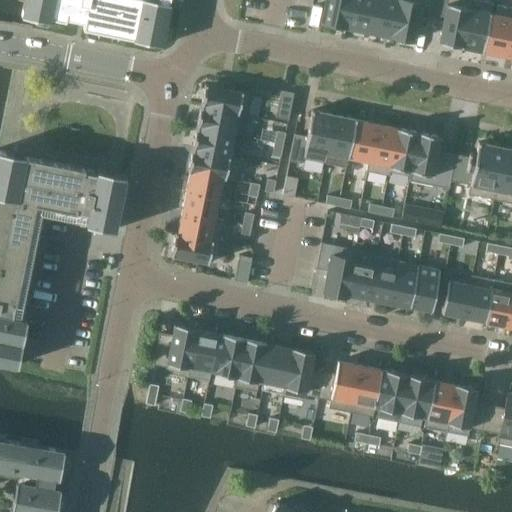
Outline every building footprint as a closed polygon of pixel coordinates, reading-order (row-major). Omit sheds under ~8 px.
[(24,0),(22,16),(50,22),(51,18),(65,21),(66,18),(84,22),(83,28),(133,39),(133,40),(161,46),(170,3),(169,3),(169,0),(24,0)] [(326,0),(322,22),(344,26),(349,0),(326,0)] [(349,0),(344,26),(370,32),(375,0),(349,0)] [(398,0),(375,0),(370,32),(392,36),(398,0)] [(398,0),(392,36),(414,40),(420,11),(432,14),(434,0),(398,0)] [(462,47),(462,46),(471,0),(434,0),(432,14),(444,16),(439,42),(462,47)] [(481,51),(483,51),(493,3),(475,0),(471,0),(462,46),(481,50),(481,51)] [(511,7),(496,4),(486,52),(510,57),(511,45),(511,7)] [(238,113),(238,115),(247,116),(252,93),(205,84),(201,106),(238,113)] [(288,119),(294,92),(281,90),(276,117),(288,119)] [(238,115),(238,113),(201,106),(196,128),(234,135),(243,137),(247,116),(238,115)] [(327,153),(326,153),(334,115),(312,110),(307,136),(294,133),(288,160),(302,163),(303,158),(325,163),(327,153)] [(356,119),(334,115),(326,153),(327,153),(325,163),(346,167),(348,158),(356,120),(356,119)] [(369,162),(376,124),(356,120),(348,158),(368,161),(369,162)] [(389,175),(390,172),(388,171),(396,128),(376,124),(369,162),(368,161),(366,171),(389,175)] [(411,176),(412,171),(411,171),(419,132),(397,127),(396,128),(388,171),(390,172),(410,175),(411,176)] [(230,157),(230,155),(239,157),(243,137),(234,135),(196,128),(192,149),(230,157)] [(277,130),(275,143),(283,145),(286,132),(277,130)] [(419,132),(411,171),(412,171),(411,176),(410,175),(409,180),(448,188),(449,183),(455,157),(437,154),(441,136),(419,132)] [(283,145),(275,143),(272,155),(281,157),(283,145)] [(449,183),(469,186),(468,196),(493,201),(503,149),(477,144),(475,157),(468,155),(468,159),(455,157),(449,183)] [(114,230),(125,175),(96,169),(96,172),(83,169),(83,168),(24,156),(24,155),(0,149),(0,361),(16,365),(26,319),(6,315),(8,302),(15,303),(35,203),(75,211),(75,210),(88,212),(86,224),(114,230)] [(230,157),(192,149),(188,171),(190,172),(223,178),(235,180),(239,157),(230,155),(230,157)] [(511,150),(503,149),(493,201),(511,204),(511,150)] [(190,172),(186,192),(219,198),(223,178),(190,172)] [(273,193),(276,181),(267,179),(265,191),(273,193)] [(257,197),(260,184),(251,182),(249,195),(257,197)] [(182,213),(215,219),(219,198),(186,192),(182,213)] [(327,195),(325,204),(338,206),(339,197),(327,195)] [(339,197),(338,206),(350,209),(352,200),(339,197)] [(369,204),(368,212),(380,215),(382,206),(369,204)] [(405,204),(402,219),(440,227),(443,212),(405,204)] [(382,206),(380,215),(392,217),(394,209),(382,206)] [(243,225),(251,227),(254,214),(245,212),(243,225)] [(224,220),(215,219),(182,213),(178,233),(176,233),(175,235),(213,242),(220,244),(224,220)] [(372,229),(374,220),(361,218),(360,226),(372,229)] [(404,226),(391,224),(390,232),(402,235),(404,226)] [(240,237),(249,239),(251,227),(243,225),(240,237)] [(414,237),(416,229),(404,226),(402,235),(414,237)] [(438,242),(450,244),(452,236),(439,233),(438,242)] [(213,242),(175,235),(171,256),(209,263),(213,242)] [(464,238),(452,236),(450,244),(462,247),(464,238)] [(323,291),(345,296),(355,249),(320,242),(315,267),(328,270),(323,291)] [(500,245),(487,243),(486,251),(498,254),(500,245)] [(511,248),(511,247),(500,245),(498,254),(510,256),(511,248)] [(376,253),(355,249),(345,296),(347,296),(347,294),(367,298),(376,255),(376,253)] [(246,284),(252,257),(239,254),(234,281),(246,284)] [(376,255),(367,298),(389,302),(397,260),(376,255)] [(418,264),(397,260),(389,302),(410,306),(418,264)] [(419,264),(418,264),(410,306),(432,311),(440,270),(419,266),(419,264)] [(441,312),(463,317),(471,275),(469,284),(448,280),(441,312)] [(493,279),(471,275),(463,317),(484,321),(493,279)] [(484,321),(506,325),(511,292),(511,282),(493,279),(484,321)] [(187,377),(187,375),(197,329),(174,324),(172,336),(159,333),(153,364),(165,367),(164,372),(187,377)] [(197,329),(187,375),(209,380),(218,333),(197,329)] [(236,377),(243,338),(222,333),(214,373),(236,377)] [(243,338),(236,377),(234,386),(256,391),(266,342),(243,338)] [(261,391),(282,396),(291,348),(270,344),(261,391)] [(292,347),(291,348),(282,396),(305,400),(306,395),(318,397),(323,372),(311,370),(314,352),(292,347)] [(323,372),(318,397),(330,400),(328,408),(351,412),(360,365),(338,361),(335,375),(323,372)] [(373,416),(382,369),(380,369),(360,365),(351,412),(373,416)] [(386,370),(382,369),(373,416),(376,417),(399,422),(401,412),(409,374),(386,370)] [(420,426),(422,417),(426,417),(433,379),(430,379),(409,374),(401,412),(399,422),(420,426)] [(447,423),(447,422),(454,384),(435,380),(433,379),(426,417),(424,427),(445,431),(447,423)] [(454,384),(447,422),(447,423),(469,427),(469,428),(481,430),(487,405),(474,403),(477,388),(454,384)] [(148,391),(145,403),(146,403),(154,405),(157,393),(148,391)] [(511,446),(511,394),(507,393),(504,409),(487,405),(481,430),(499,434),(497,443),(511,446)] [(182,398),(180,411),(188,413),(191,400),(182,398)] [(212,405),(203,403),(201,415),(209,417),(212,405)] [(245,426),(254,427),(257,415),(248,413),(245,426)] [(269,417),(267,430),(275,432),(278,419),(269,417)] [(304,425),(301,437),(309,439),(312,427),(304,425)] [(354,440),(366,443),(368,434),(356,432),(354,440)] [(380,437),(368,434),(366,443),(378,446),(380,437)] [(0,467),(36,474),(34,484),(23,482),(17,511),(56,511),(60,489),(53,488),(54,478),(59,478),(64,450),(0,439),(0,467)] [(419,454),(420,445),(408,443),(406,451),(419,454)] [(420,445),(419,454),(431,457),(433,448),(420,445)] [(293,510),(276,502),(271,511),(306,511),(295,506),(293,510)]
